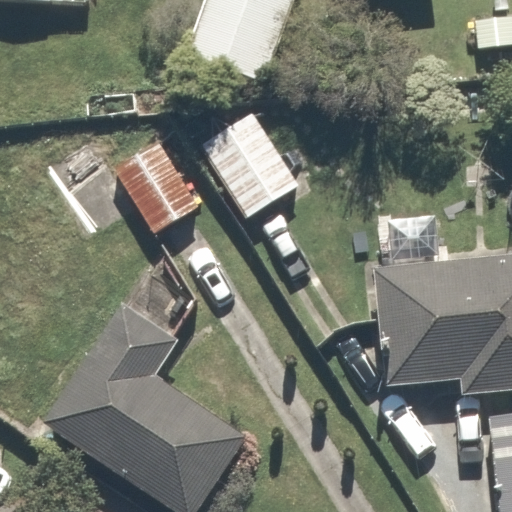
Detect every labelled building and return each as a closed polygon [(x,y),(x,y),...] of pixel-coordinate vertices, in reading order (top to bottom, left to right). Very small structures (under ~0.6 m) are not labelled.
[(0,0),(0,39),(81,40),(80,0),(0,0)] [(206,0),(179,75),(253,102),(291,0),(206,0)] [(309,0),(311,19),(435,12),(433,0),(309,0)] [(508,47),(469,46),(468,76),(507,77),(508,47)] [(492,109),(448,112),(450,138),(494,136),(492,109)] [(246,136),(194,167),(240,244),(293,213),(246,136)] [(154,169),(105,193),(137,258),(186,234),(154,169)] [(511,290),(365,289),(364,414),(455,415),(455,427),(511,427),(511,290)] [(172,364),(120,326),(29,451),(113,511),(208,511),(249,457),(154,388),(172,364)] [(511,511),(511,447),(465,449),(466,511),(511,511)]
